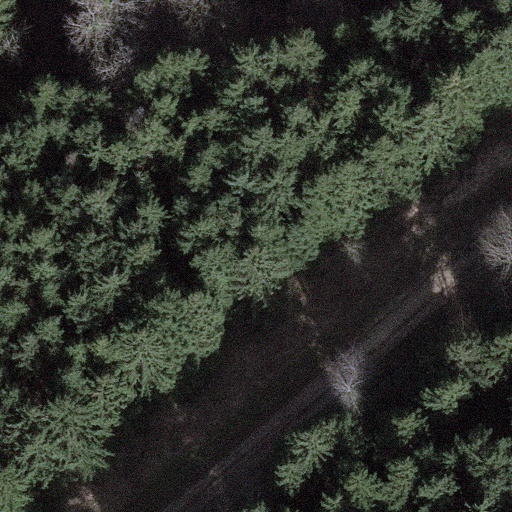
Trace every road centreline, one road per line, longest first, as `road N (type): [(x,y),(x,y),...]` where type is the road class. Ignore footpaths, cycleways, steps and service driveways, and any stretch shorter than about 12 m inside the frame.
road 1 (track): [(0,98),(42,81),(410,11),(511,6)]
road 2 (track): [(205,511),(511,216)]
